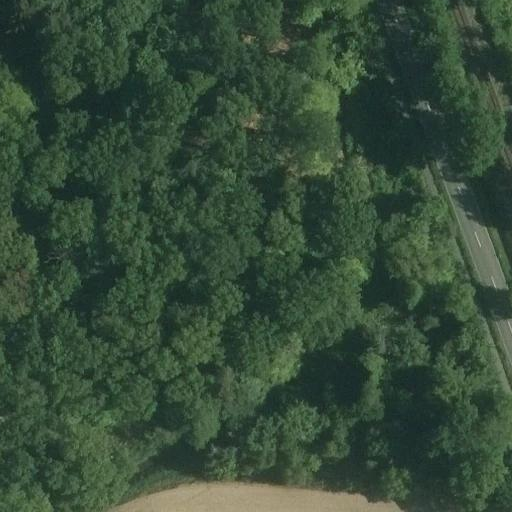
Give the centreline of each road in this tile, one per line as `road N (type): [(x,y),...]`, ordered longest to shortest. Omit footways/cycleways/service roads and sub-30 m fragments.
road 1 (track): [(0,107),(499,511)]
road 2 (tertiary): [(387,0),(511,336)]
